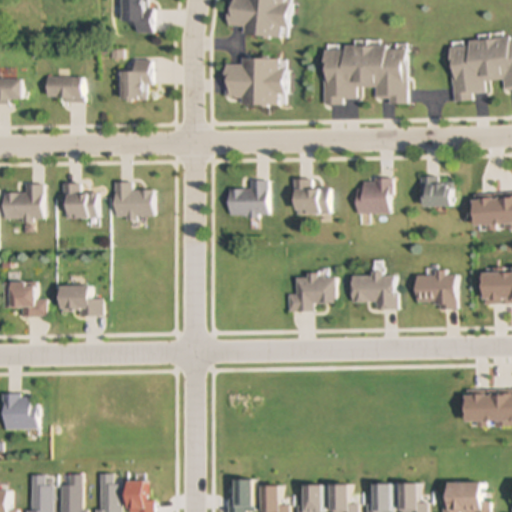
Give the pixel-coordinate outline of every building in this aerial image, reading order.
[(134,32),(149,32),(149,0),(120,0),(120,21),(134,21),(134,32)] [(289,0),(230,0),(227,26),(244,28),(243,34),(284,39),(289,0)] [(453,102),(487,99),(485,81),(503,80),(504,91),(511,90),(511,37),(448,42),(453,102)] [(408,46),(324,46),(325,104),(357,104),(357,88),(376,88),(376,104),(408,103),(408,46)] [(241,105),(284,105),(284,59),(241,59),(241,65),(226,64),(225,100),(241,100),(241,105)] [(120,71),(120,101),(147,101),(147,86),(153,86),(153,60),(132,60),(132,71),(120,71)] [(84,77),(46,77),(46,102),(84,102),(84,77)] [(0,103),(22,103),(22,79),(0,79),(0,103)] [(422,178),(422,207),(452,207),(452,178),(422,178)] [(229,217),(269,217),(269,180),(251,180),(251,190),(229,190),(229,217)] [(332,189),(313,189),(313,180),(293,180),(293,215),(332,215),(332,189)] [(359,214),(392,214),(392,180),(359,180),(359,214)] [(132,191),(132,183),(114,183),(114,219),(155,219),(155,191),(132,191)] [(80,193),(80,184),(64,184),(64,219),(100,219),(100,193),(80,193)] [(25,194),(3,194),(3,221),(44,221),(44,185),(25,185),(25,194)] [(416,274),(416,307),(457,307),(457,273),(416,274)] [(397,275),(351,275),(351,302),(376,302),(376,310),(397,310),(397,275)] [(315,312),(315,304),(336,304),(336,276),(296,277),(296,295),(289,295),(289,312),(315,312)] [(4,309),(22,309),(22,318),(47,318),(47,300),(35,300),(35,283),(3,284),(4,309)] [(79,317),(103,316),(103,299),(92,299),(92,286),(58,286),(58,311),(79,311),(79,317)] [(3,430),(35,430),(35,395),(3,395),(3,430)] [(489,511),(490,484),(445,483),(445,511),(489,511)]
